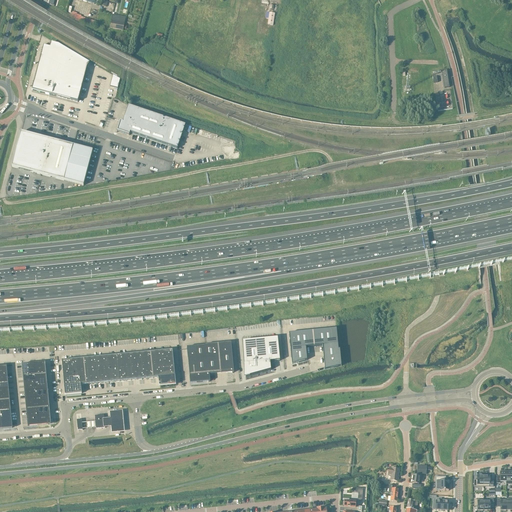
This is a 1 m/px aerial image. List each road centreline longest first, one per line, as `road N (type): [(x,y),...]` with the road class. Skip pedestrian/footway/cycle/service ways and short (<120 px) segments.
road 1 (motorway): [(511,202),(277,245),(0,277)]
road 2 (motorway): [(0,318),(238,296),(511,246)]
road 3 (motorway): [(511,182),(325,216),(0,255)]
road 4 (secondary): [(0,473),(154,457),(473,398)]
road 5 (track): [(7,202),(311,150),(353,184),(443,170)]
road 6 (secondary): [(473,389),(278,418),(151,451)]
road 7 (motorway): [(0,315),(204,284),(293,261)]
road 8 (unknown): [(435,0),(460,83),(487,291)]
road 9 (motorway): [(0,296),(293,261)]
road 10 (track): [(393,113),(393,123),(250,100),(164,54)]
road 11 (motorway): [(293,261),(511,222)]
road 12 (unclassified): [(306,369),(237,387),(134,397)]
road 13 (residential): [(200,511),(330,496),(334,511)]
road 14 (unclassified): [(36,111),(174,159)]
road 15 (track): [(393,123),(511,108)]
